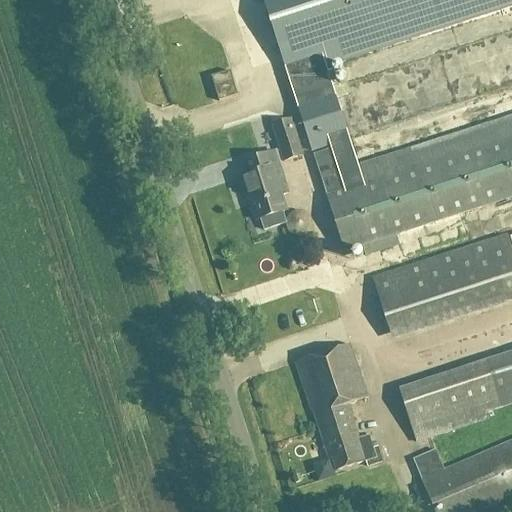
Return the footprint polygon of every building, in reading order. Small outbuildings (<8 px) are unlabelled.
[(511,116),(357,166),(326,68),(511,8),(511,0),(263,0),(312,152),(329,147),(330,150),(314,156),(344,251),(511,197),(511,116)] [(212,77),(215,89),(219,102),(237,96),(233,82),(230,71),(212,77)] [(292,121),(272,127),(283,162),(303,156),(292,121)] [(286,226),(282,213),(286,212),(275,177),(277,176),(270,155),(243,163),(247,176),(241,178),(247,197),(248,196),(256,221),(260,220),(263,233),(286,226)] [(511,240),(377,273),(393,336),(511,307),(511,240)] [(337,472),(364,463),(366,470),(382,465),(377,449),(373,450),(368,437),(358,440),(347,406),(368,400),(351,346),(296,363),(312,412),(314,411),(329,460),(333,458),(337,472)] [(441,417),(426,371),(395,381),(410,427),(441,417)] [(441,446),(450,469),(483,455),(477,441),(462,447),(459,439),(441,446)] [(413,460),(435,511),(493,511),(511,504),(511,443),(444,472),(435,451),(413,460)]
